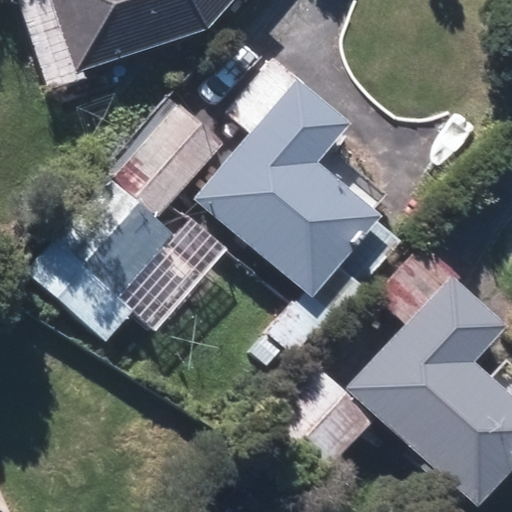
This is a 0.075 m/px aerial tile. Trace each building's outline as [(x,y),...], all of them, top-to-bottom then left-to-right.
[(53,0),(74,63),(206,20),(222,0),(53,0)] [(191,191),(309,289),(380,206),(315,153),(349,114),(271,51),(221,109),(246,129),(191,191)] [(115,171),(157,210),(223,139),(179,99),(115,171)] [(20,271),(99,339),(131,303),(116,289),(171,226),(108,171),(20,271)] [(341,382),(473,499),(511,455),(511,391),(468,353),(503,313),(446,263),(341,382)] [(265,326),(292,348),(317,319),(291,297),(265,326)] [(248,346),(265,361),(279,345),(261,330),(248,346)] [(4,339),(0,344),(0,388),(6,392),(30,357),(4,339)] [(279,410),(331,457),(371,413),(319,367),(279,410)]
